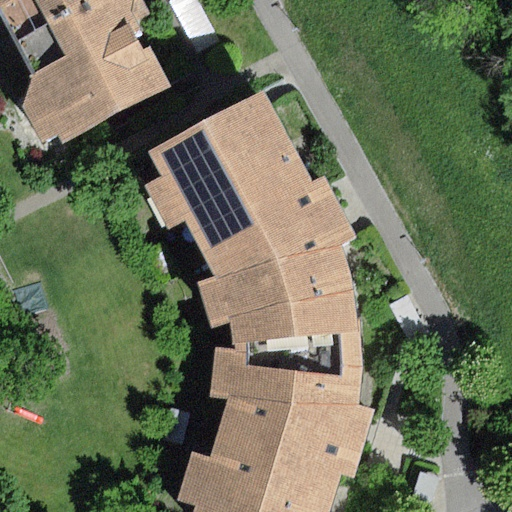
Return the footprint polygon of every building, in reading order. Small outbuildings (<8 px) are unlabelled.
[(0,0),(0,9),(33,77),(25,107),(43,142),(60,133),(65,142),(171,86),(131,11),(134,0),(0,0)] [(198,0),(176,0),(172,2),(200,53),(221,42),(198,0)] [(313,185),(266,93),(151,152),(163,176),(145,185),(168,228),(187,218),(217,278),(199,284),(213,328),(231,324),(234,346),(361,331),(355,290),(341,245),(358,237),(339,202),(325,177),(313,185)] [(407,297),(389,306),(409,342),(427,332),(407,297)] [(362,366),(361,331),(234,346),(235,350),(215,348),(210,397),(230,399),(213,459),(193,452),(178,501),(196,507),(193,511),(329,511),(341,475),(355,480),(375,410),(359,406),(362,366)] [(171,409),(163,440),(183,445),(191,414),(171,409)] [(419,473),(407,511),(409,511),(430,511),(441,479),(419,473)]
